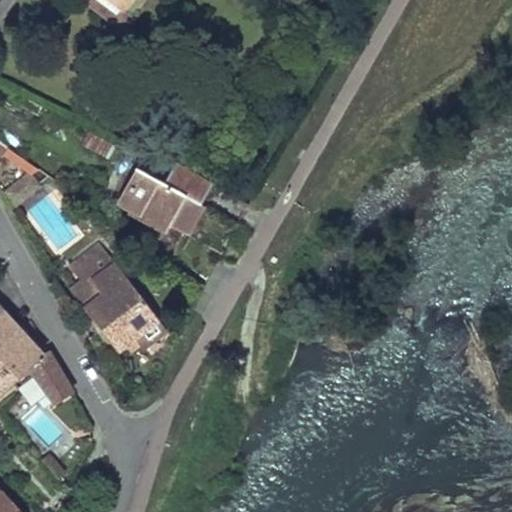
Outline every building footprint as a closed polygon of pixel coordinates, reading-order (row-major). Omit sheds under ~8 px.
[(79,0),(123,32),(147,0),(79,0)] [(108,157),(116,144),(87,129),(81,141),(108,157)] [(0,157),(8,147),(0,141),(0,157)] [(164,182),(169,172),(142,158),(137,168),(164,182)] [(207,278),(249,204),(174,164),(169,172),(164,182),(137,168),(120,200),(145,214),(143,217),(166,230),(170,225),(183,232),(172,253),(207,278)] [(102,271),(114,262),(100,243),(87,252),(102,271)] [(135,337),(158,318),(114,262),(102,271),(87,252),(71,265),(83,282),(72,291),(118,350),(135,337)] [(204,285),(177,266),(163,295),(191,310),(204,285)] [(0,395),(30,366),(54,400),(70,391),(49,352),(44,353),(0,308),(0,395)] [(158,318),(135,337),(143,347),(167,328),(158,318)] [(0,511),(22,511),(0,486),(0,511)]
